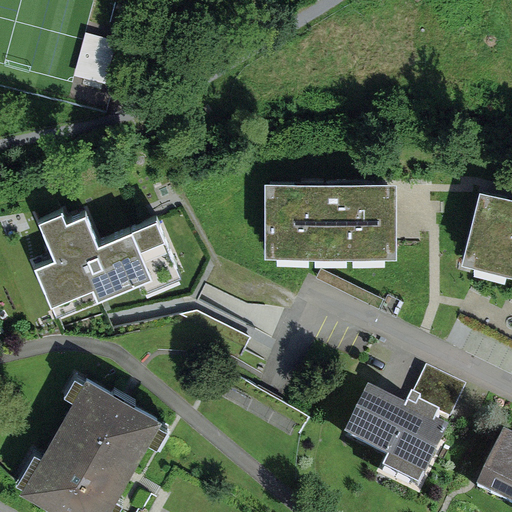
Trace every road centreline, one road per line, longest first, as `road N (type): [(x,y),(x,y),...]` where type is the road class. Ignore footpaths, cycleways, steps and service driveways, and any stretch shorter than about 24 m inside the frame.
road 1 (residential): [(511,393),(311,301)]
road 2 (track): [(403,343),(428,287),(431,183)]
